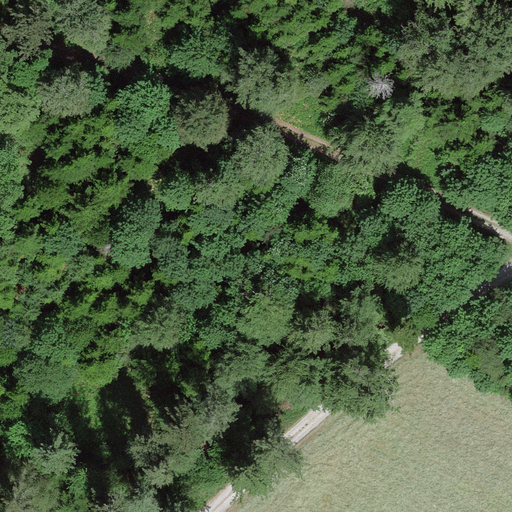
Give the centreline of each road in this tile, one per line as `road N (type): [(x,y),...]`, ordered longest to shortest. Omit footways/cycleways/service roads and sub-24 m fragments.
road 1 (track): [(0,33),(259,116),(511,231)]
road 2 (track): [(511,271),(318,413),(217,511)]
